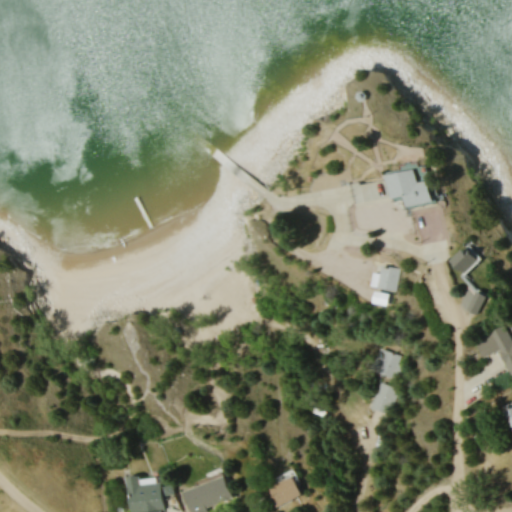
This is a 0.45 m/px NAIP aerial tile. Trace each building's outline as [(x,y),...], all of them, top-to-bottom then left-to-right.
[(437,179),(426,181),(424,169),(393,174),(397,199),(408,197),(410,207),(440,203),(437,179)] [(356,185),(360,207),(384,203),(380,181),(356,185)] [(486,258),(475,244),(456,260),(468,274),(486,258)] [(372,285),(393,293),(401,271),(380,263),(372,285)] [(480,314),(489,296),(482,292),(473,310),(480,314)] [(511,327),(511,324),(475,339),(483,358),(503,350),(511,371),(511,327)] [(403,355),(380,349),(373,372),(395,379),(403,355)] [(398,389),(380,382),(370,408),(388,415),(398,389)] [(267,487),(278,508),(307,493),(296,472),(267,487)] [(128,477),(132,511),(182,511),(182,505),(167,507),(164,478),(143,481),(143,475),(128,477)] [(186,491),(193,511),(220,511),(219,508),(237,501),(226,475),(186,491)]
